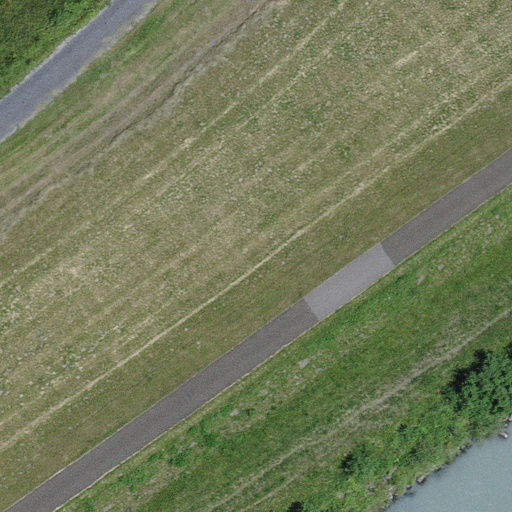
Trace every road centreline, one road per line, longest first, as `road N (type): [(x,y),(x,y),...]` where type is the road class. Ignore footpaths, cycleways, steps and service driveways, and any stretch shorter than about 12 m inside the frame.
road 1 (track): [(511,176),(36,511)]
road 2 (track): [(0,106),(78,51),(130,0)]
